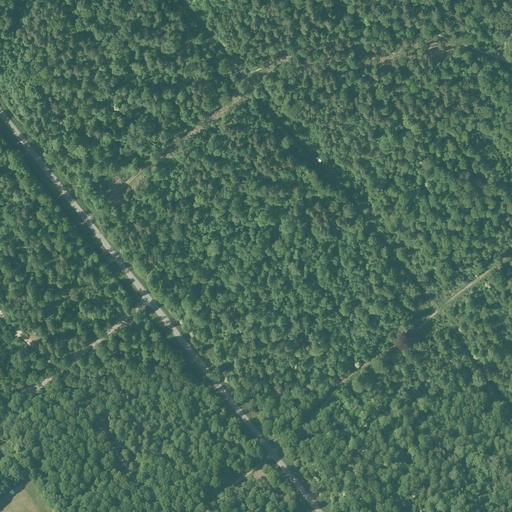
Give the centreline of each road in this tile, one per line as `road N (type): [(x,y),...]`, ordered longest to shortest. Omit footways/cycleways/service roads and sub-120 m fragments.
road 1 (track): [(511,413),(347,191),(258,97),(184,0)]
road 2 (tertiary): [(318,511),(0,112)]
road 3 (track): [(511,252),(352,372),(299,431),(196,511)]
road 4 (track): [(242,76),(313,54),(415,52),(448,39)]
road 5 (track): [(247,84),(84,218)]
road 6 (track): [(320,0),(511,63)]
road 7 (track): [(163,511),(59,369)]
